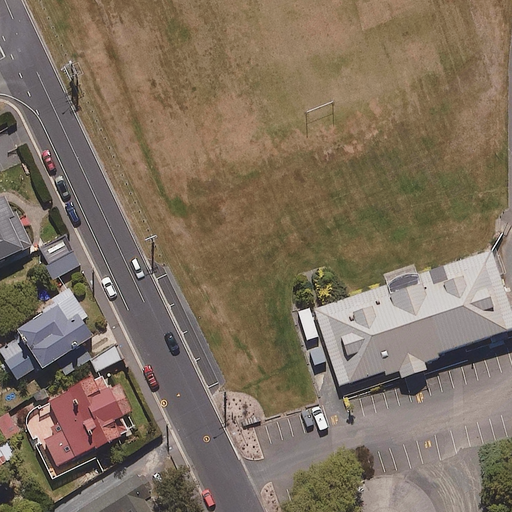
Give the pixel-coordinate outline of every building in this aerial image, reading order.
[(2,191),(0,191),(0,255),(30,242),(15,208),(11,210),(2,191)] [(79,265),(71,250),(45,264),(53,279),(79,265)] [(511,300),(496,252),(316,311),(342,390),(388,375),(389,378),(403,374),(405,381),(431,373),(428,365),(442,361),(441,356),(511,333),(511,300)] [(24,335),(2,348),(17,374),(89,331),(80,315),(85,311),(68,282),(49,294),(51,299),(40,305),(43,311),(18,325),(24,335)] [(115,343),(89,357),(98,373),(123,358),(115,343)] [(97,389),(90,376),(47,398),(63,429),(42,440),(56,468),(137,427),(128,410),(132,408),(119,383),(109,388),(106,384),(97,389)] [(161,511),(136,471),(72,510),(73,511),(161,511)] [(390,478),(372,479),(363,483),(348,493),(342,500),(336,511),(435,511),(429,500),(416,487),(399,479),(390,478)]
